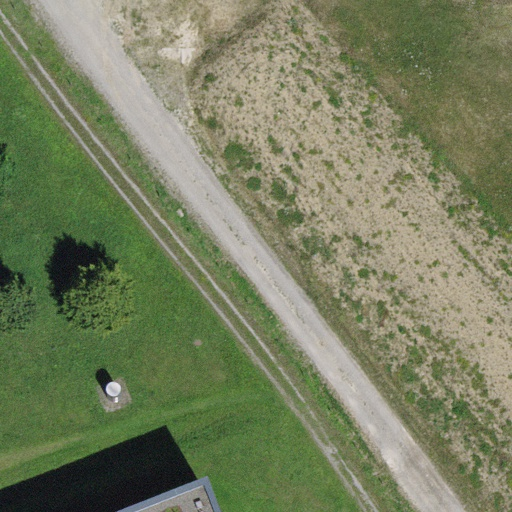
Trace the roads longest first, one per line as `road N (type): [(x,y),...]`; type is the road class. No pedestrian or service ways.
road 1 (track): [(77,0),(446,511)]
road 2 (track): [(382,511),(15,0)]
